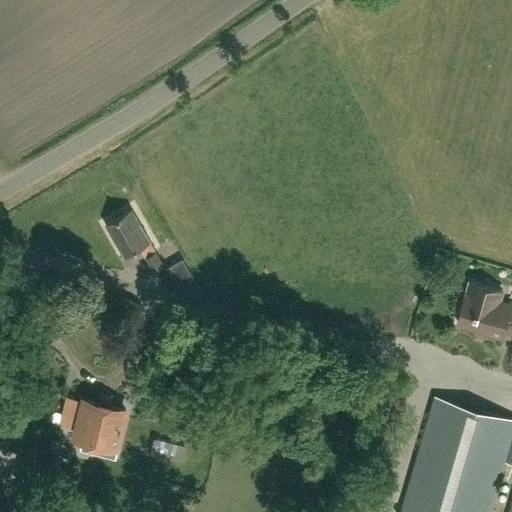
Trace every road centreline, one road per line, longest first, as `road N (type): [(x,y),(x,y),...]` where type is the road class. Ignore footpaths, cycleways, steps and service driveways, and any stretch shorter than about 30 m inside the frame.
road 1 (unclassified): [(390,362),(0,248)]
road 2 (unclassified): [(0,195),(296,0)]
